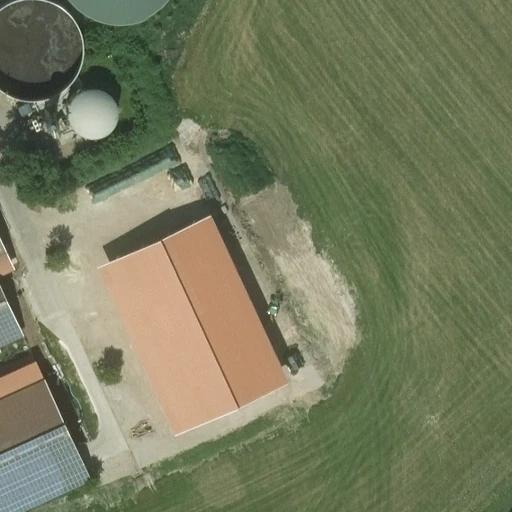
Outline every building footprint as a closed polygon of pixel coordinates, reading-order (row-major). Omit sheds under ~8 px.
[(0,88),(15,96),(34,98),(51,94),(65,85),(76,72),(81,57),(82,41),(78,25),(69,11),(57,1),(54,0),(6,0),(0,4),(0,88)] [(71,0),(78,7),(96,17),(117,20),(139,17),(159,6),(164,0),(71,0)] [(78,91),(72,97),(69,105),(68,113),(71,121),(76,128),(83,132),(91,134),(98,134),(105,131),(111,126),(115,119),(116,112),(115,104),(112,97),(107,92),(101,88),(93,87),(85,88),(78,91)] [(0,229),(0,269),(15,262),(0,229)] [(0,341),(19,333),(0,291),(0,341)] [(42,375),(0,394),(0,511),(87,472),(42,375)]
